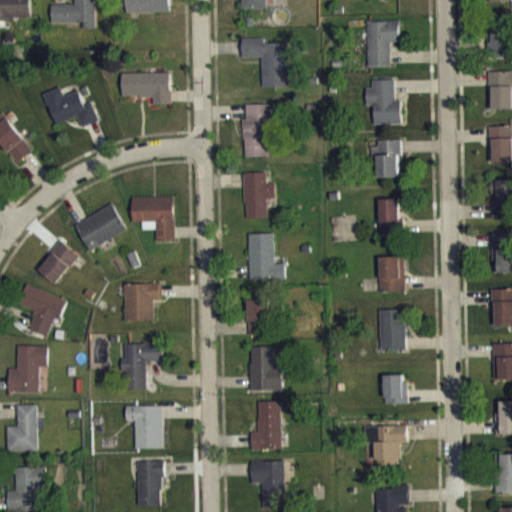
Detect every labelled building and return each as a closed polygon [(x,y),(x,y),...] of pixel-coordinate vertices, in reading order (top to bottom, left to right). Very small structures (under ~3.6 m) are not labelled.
[(32,0),(12,0),(13,3),(0,2),(0,30),(16,30),(16,27),(32,27),(32,0)] [(97,38),(96,0),(76,0),(76,13),(53,14),(53,32),(84,32),(84,38),(97,38)] [(171,21),(170,0),(164,0),(155,0),(154,0),(127,0),(128,22),(171,21)] [(268,18),(267,0),(243,0),(244,18),(268,18)] [(511,0),(490,0),(491,11),(511,10),(511,0)] [(511,66),(511,24),(493,25),(493,49),(488,49),(488,67),(511,66)] [(368,31),(369,77),(392,76),(391,53),(402,53),(401,31),(368,31)] [(244,67),(263,66),(264,97),(291,96),(291,53),(266,53),(266,47),(244,48),(244,67)] [(511,81),(490,82),(491,119),(511,118),(511,81)] [(155,114),(173,114),(173,82),(123,82),(123,106),(155,106),(155,114)] [(368,115),(375,115),(376,134),(403,134),(402,110),(396,110),(396,89),(373,89),(373,98),(368,98),(368,115)] [(80,126),(84,137),(101,130),(94,111),(86,114),(80,100),(66,105),(62,97),(45,103),(58,135),(80,126)] [(245,166),(272,167),(273,114),(248,114),(247,128),(245,128),(245,166)] [(0,124),(0,149),(18,173),(35,161),(5,121),(0,124)] [(511,135),(492,136),(493,172),(511,171),(511,135)] [(379,187),(402,187),(401,150),(379,150),(379,156),(372,156),(373,170),(379,170),(379,187)] [(245,182),(246,228),(269,228),(269,209),(278,208),(277,192),(268,193),(268,182),(245,182)] [(500,227),(511,226),(511,189),(499,190),(500,227)] [(176,250),(176,206),(133,207),(134,231),(144,231),(144,239),(158,239),(158,250),(176,250)] [(401,208),(381,209),(382,244),(402,244),(401,208)] [(76,234),(90,261),(129,240),(114,213),(76,234)] [(511,282),(511,241),(494,242),(494,283),(511,282)] [(250,244),(251,290),(287,289),(287,273),(277,273),(276,243),(250,244)] [(39,280),(57,295),(81,265),(64,251),(39,280)] [(406,266),(381,267),(382,302),(407,301),(406,266)] [(70,310),(29,293),(21,313),(38,320),(30,339),(49,347),(57,329),(61,331),(70,310)] [(155,330),(155,310),(164,309),(163,293),(126,294),(127,331),(155,330)] [(511,298),(493,299),(494,335),(511,334),(511,298)] [(250,344),(270,345),(271,310),(251,309),(250,344)] [(408,360),(407,318),(381,319),(382,360),(408,360)] [(126,352),(126,367),(123,367),(123,383),(128,383),(129,400),(148,400),(148,371),(166,371),(165,352),(126,352)] [(496,390),(511,389),(511,352),(495,353),(496,390)] [(10,378),(9,402),(41,403),(41,376),(50,377),(50,356),(19,355),(19,378),(10,378)] [(252,400),(285,401),(285,376),(275,376),(276,356),(252,356),(252,400)] [(387,414),(409,413),(408,384),(386,385),(387,414)] [(511,443),(511,410),(502,411),(502,422),(497,422),(497,444),(511,443)] [(283,411),(260,411),(261,442),(253,442),(254,459),(284,459),(283,411)] [(9,462),(41,460),(39,414),(18,415),(19,436),(8,436),(9,462)] [(137,459),(165,458),(164,415),(128,416),(128,430),(137,430),(137,459)] [(376,451),(377,478),(402,478),(401,452),(409,452),(409,435),(366,436),(367,451),(376,451)] [(511,501),(511,463),(499,464),(500,502),(511,501)] [(139,511),(164,511),(164,470),(139,471),(139,511)] [(253,493),(264,493),(264,511),(282,511),(282,505),(287,505),(286,470),(253,471),(253,493)] [(8,511),(42,511),(43,504),(49,504),(49,476),(17,476),(17,500),(8,500),(8,511)] [(410,511),(410,494),(395,494),(395,498),(378,499),(377,511),(410,511)]
